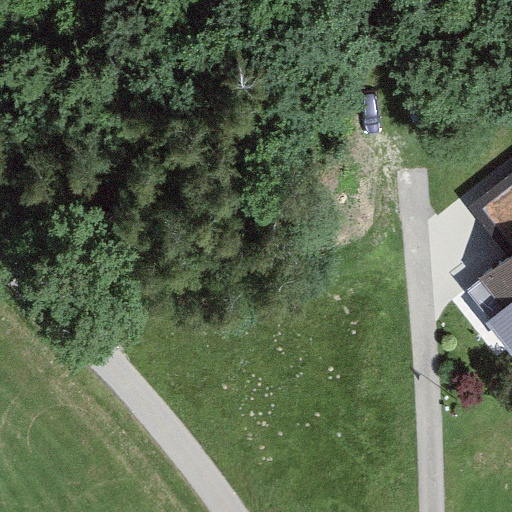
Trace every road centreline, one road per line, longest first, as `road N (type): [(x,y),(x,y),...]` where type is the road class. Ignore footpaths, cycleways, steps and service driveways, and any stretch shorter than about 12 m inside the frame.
road 1 (track): [(395,0),(433,511)]
road 2 (unclassified): [(0,253),(196,468),(223,511)]
